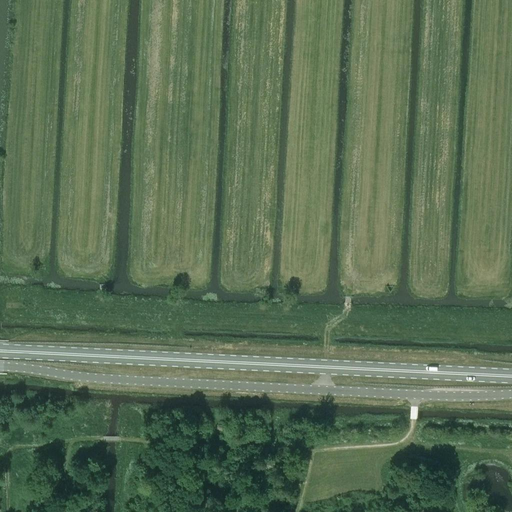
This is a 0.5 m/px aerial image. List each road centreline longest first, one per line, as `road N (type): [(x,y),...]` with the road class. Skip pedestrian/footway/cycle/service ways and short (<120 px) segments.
road 1 (unclassified): [(511,392),(323,389),(0,365)]
road 2 (primary): [(0,351),(511,376)]
